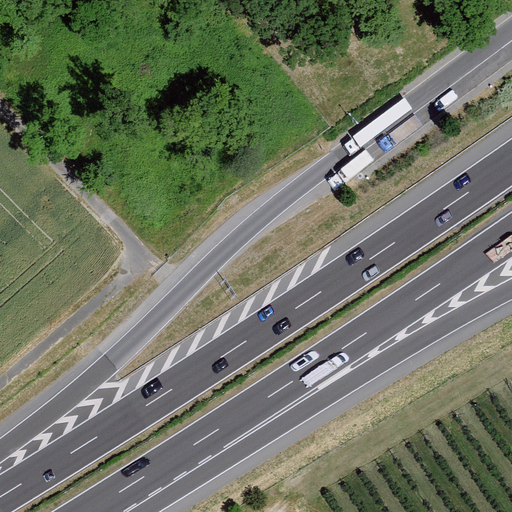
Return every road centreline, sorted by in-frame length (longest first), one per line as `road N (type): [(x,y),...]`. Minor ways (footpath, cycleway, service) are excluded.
road 1 (motorway): [(511,160),(0,495)]
road 2 (motorway): [(89,511),(511,235)]
road 3 (track): [(0,384),(148,258),(0,109)]
